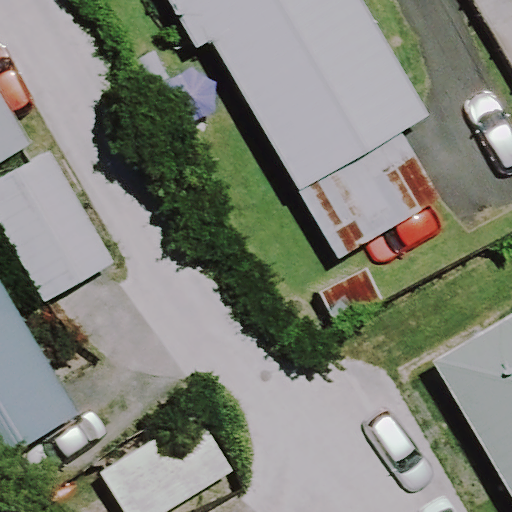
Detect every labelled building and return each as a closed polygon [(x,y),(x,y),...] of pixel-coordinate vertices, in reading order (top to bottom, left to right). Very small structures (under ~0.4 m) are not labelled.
[(402,131),(432,114),(364,0),(169,0),(197,46),(210,39),(340,258),(442,199),(402,131)] [(0,158),(32,141),(0,85),(0,158)] [(113,262),(50,150),(0,177),(0,222),(44,301),(113,262)] [(0,453),(74,412),(0,281),(0,453)] [(511,511),(511,314),(412,372),(492,511),(511,511)]
